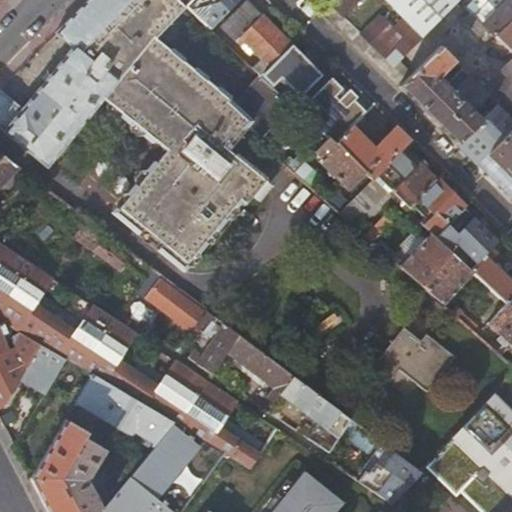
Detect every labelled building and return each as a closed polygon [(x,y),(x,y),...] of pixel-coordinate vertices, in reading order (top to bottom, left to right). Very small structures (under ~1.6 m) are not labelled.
[(24,108),(1,89),(0,89),(0,127),(47,165),(99,101),(166,152),(116,216),(139,235),(143,230),(162,246),(158,251),(182,271),(238,201),(244,205),(266,177),(246,161),(260,146),(256,143),(258,141),(99,0),(87,0),(56,31),(74,46),(24,108)] [(157,35),(186,6),(183,3),(179,0),(99,0),(258,141),(292,104),(259,73),(235,101),(157,35)] [(209,27),(235,0),(186,0),(183,3),(186,6),(209,27)] [(333,0),(330,4),(342,17),(360,0),(333,0)] [(411,0),(436,25),(460,1),(460,0),(459,0),(411,0)] [(511,0),(471,0),(465,6),(471,12),(473,14),(487,0),(498,9),(483,24),(493,34),(494,35),(511,18),(511,0)] [(253,49),(270,66),(291,45),(246,1),(221,27),(240,45),(244,41),(253,49)] [(486,41),(493,34),(483,24),(473,14),(471,12),(464,19),(486,41)] [(379,15),(360,34),(393,67),(423,39),(402,18),(392,28),(379,15)] [(511,18),(494,35),(511,53),(511,18)] [(248,54),(253,49),(244,41),(240,45),(248,54)] [(321,74),(291,45),(270,66),(300,95),(321,74)] [(511,63),(484,91),(497,105),(511,120),(511,63)] [(374,150),(349,127),(333,144),(327,138),(314,152),(320,158),(316,162),(347,190),(364,173),(372,180),(376,176),(388,163),(402,148),(409,140),(396,127),(374,150)] [(511,200),(511,127),(475,164),(511,200)] [(318,131),(286,166),(294,174),(304,163),(314,152),(327,138),(318,131)] [(418,164),(402,148),(388,163),(376,176),(392,191),(418,164)] [(0,184),(16,168),(16,167),(1,155),(0,155),(0,184)] [(318,177),(304,163),(294,174),(309,187),(318,177)] [(435,180),(418,164),(392,191),(408,207),(419,196),(435,180)] [(464,209),(435,180),(419,196),(432,209),(423,218),(439,234),(464,209)] [(333,190),(324,200),(336,211),(345,201),(333,190)] [(442,305),(471,273),(469,272),(463,266),(440,244),(435,239),(430,235),(405,263),(390,243),(389,243),(381,234),(378,236),(346,206),(339,214),(442,305)] [(498,242),(464,209),(439,234),(435,239),(440,244),(447,237),(470,259),(463,266),(469,272),(492,248),(498,242)] [(150,272),(108,241),(101,251),(143,283),(149,274),(150,272)] [(0,321),(18,332),(66,360),(92,376),(172,423),(223,453),(226,450),(249,465),(264,445),(225,418),(236,401),(175,360),(164,377),(124,350),(136,334),(93,305),(82,322),(41,294),(52,278),(0,242),(0,321)] [(497,252),(492,248),(469,272),(471,273),(476,278),(491,292),(495,295),(505,305),(511,298),(511,283),(500,272),(504,268),(499,264),(495,267),(489,261),(497,252)] [(138,292),(190,331),(202,314),(149,274),(143,283),(138,292)] [(511,298),(505,305),(487,325),(511,348),(511,298)] [(319,342),(352,324),(341,305),(308,323),(319,342)] [(201,339),(217,318),(207,311),(191,331),(201,339)] [(195,364),(211,375),(225,354),(237,336),(222,324),(195,364)] [(405,330),(373,369),(390,384),(399,373),(427,395),(456,360),(427,337),(422,343),(405,330)] [(47,391),(66,360),(18,332),(9,336),(13,345),(6,348),(0,351),(0,407),(4,406),(21,376),(47,391)] [(266,400),(272,404),(278,395),(291,376),(237,336),(225,354),(273,390),(266,400)] [(140,437),(153,445),(172,423),(92,376),(75,404),(137,441),(140,437)] [(328,430),(339,438),(350,421),(291,376),(278,395),(326,431),(328,430)] [(511,497),(511,412),(494,396),(452,441),(511,497)] [(66,420),(31,478),(48,511),(99,511),(86,486),(86,479),(104,450),(86,439),(89,434),(66,420)] [(180,511),(223,453),(172,423),(153,445),(99,511),(180,511)] [(511,511),(511,497),(452,441),(427,468),(457,497),(461,493),(481,511),(511,511)] [(365,473),(358,483),(392,506),(421,474),(392,452),(374,480),(365,473)] [(334,511),(328,507),(338,494),(298,464),(262,511),(211,511),(205,507),(201,511),(334,511)]
